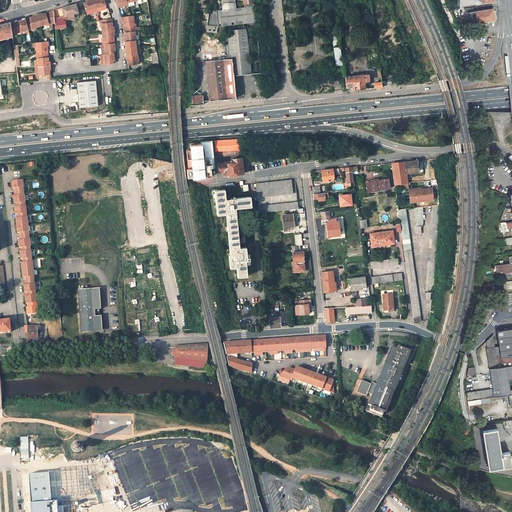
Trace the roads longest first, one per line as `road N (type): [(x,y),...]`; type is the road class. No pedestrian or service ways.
road 1 (unclassified): [(321,331),(0,350)]
road 2 (motorway): [(192,133),(481,105)]
road 3 (motorway): [(511,91),(233,118)]
road 4 (motorway): [(192,133),(333,127),(431,153)]
road 5 (unclassified): [(287,100),(69,122),(50,109)]
road 6 (motorway): [(233,118),(0,141)]
road 7 (unclassified): [(511,312),(463,349),(404,326),(321,331)]
road 8 (primary): [(506,20),(488,69),(469,82),(351,95)]
road 9 (motorway): [(0,151),(192,133)]
road 10 (residential): [(321,331),(304,166)]
road 11 (unknown): [(266,334),(249,175)]
road 12 (residential): [(304,166),(431,153)]
road 13 (motorway): [(351,95),(233,118)]
